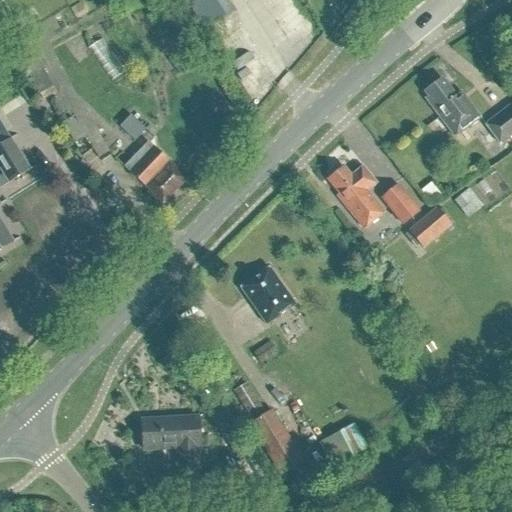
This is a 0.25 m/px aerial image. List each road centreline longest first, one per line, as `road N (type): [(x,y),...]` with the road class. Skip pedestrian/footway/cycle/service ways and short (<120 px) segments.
road 1 (primary): [(15,421),(290,138),(447,0)]
road 2 (track): [(511,413),(292,511)]
road 3 (unclassified): [(93,511),(15,421)]
